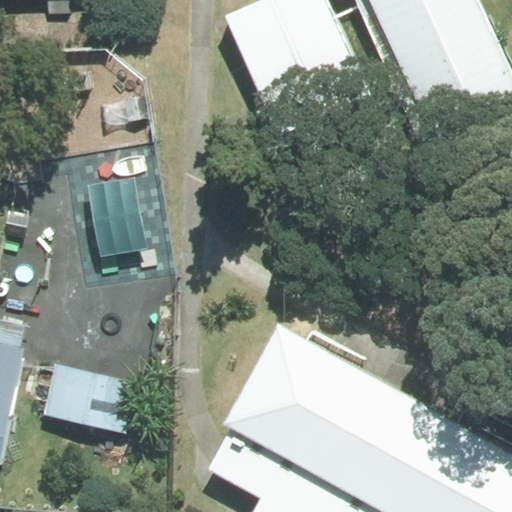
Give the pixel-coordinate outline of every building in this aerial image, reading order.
[(278,0),(241,16),(306,175),(511,91),(511,50),(491,0),(278,0)] [(115,121),(107,72),(62,80),(70,128),(115,121)] [(511,511),(511,431),(307,319),(217,475),(281,511),(511,511)] [(0,444),(21,355),(0,349),(0,444)] [(140,385),(53,368),(43,418),(130,435),(140,385)]
